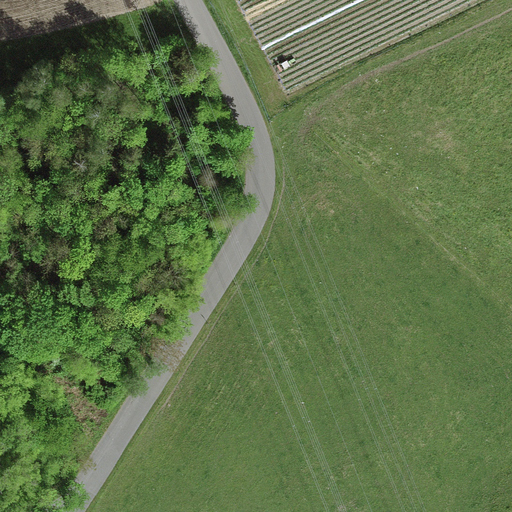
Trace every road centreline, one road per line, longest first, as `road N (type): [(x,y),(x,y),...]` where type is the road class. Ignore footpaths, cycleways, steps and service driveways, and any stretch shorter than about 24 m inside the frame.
road 1 (residential): [(177,0),(247,152),(245,238),(67,511)]
road 2 (track): [(502,0),(240,134)]
